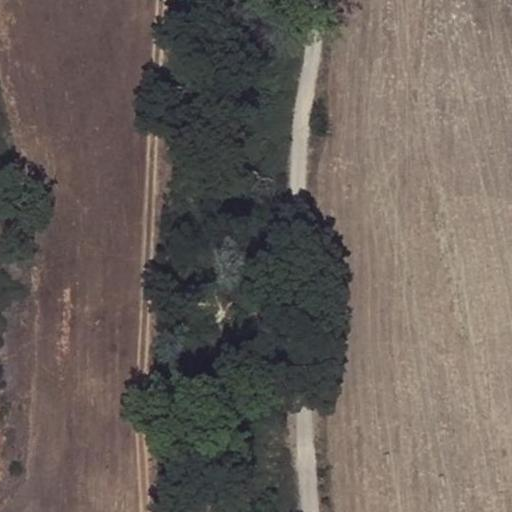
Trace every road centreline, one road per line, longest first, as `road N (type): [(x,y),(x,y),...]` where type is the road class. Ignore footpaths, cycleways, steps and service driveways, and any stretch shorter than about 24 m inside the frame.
road 1 (track): [(311,511),(295,157),(310,0)]
road 2 (track): [(0,476),(25,416),(0,295)]
